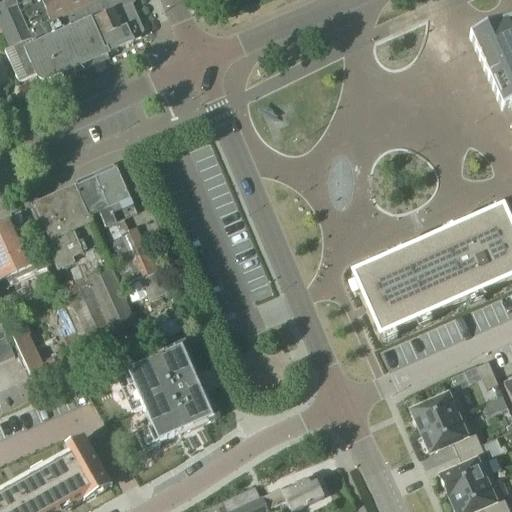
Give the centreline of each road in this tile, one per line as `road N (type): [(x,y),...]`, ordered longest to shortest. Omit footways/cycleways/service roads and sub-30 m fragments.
road 1 (tertiary): [(343,405),(198,64)]
road 2 (residential): [(148,511),(343,405)]
road 3 (tertiary): [(0,151),(198,64)]
road 4 (residential): [(343,405),(511,329)]
road 5 (tertiary): [(198,64),(343,0)]
